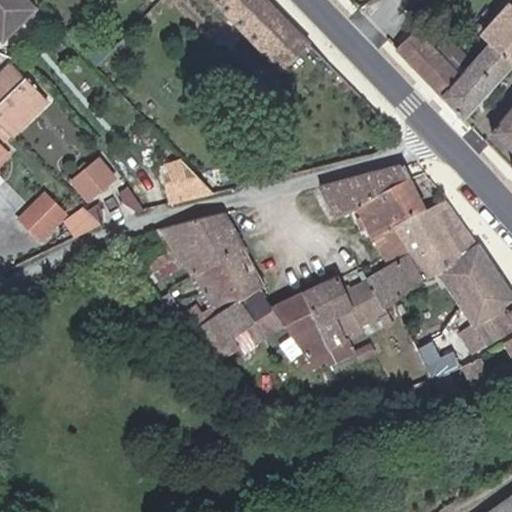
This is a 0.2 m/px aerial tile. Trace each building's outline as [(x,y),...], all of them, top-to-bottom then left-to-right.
[(0,0),(0,30),(4,35),(35,4),(31,0),(0,0)] [(223,4),(218,0),(212,0),(204,8),(213,13),(223,4)] [(218,0),(223,4),(233,14),(247,0),(218,0)] [(287,50),(304,34),(270,0),(247,0),(233,14),(268,50),(278,41),(287,50)] [(469,122),(511,74),(511,31),(511,30),(511,28),(511,6),(484,37),(495,47),(475,69),(449,44),(439,55),(419,35),(401,52),(469,122)] [(48,100),(12,64),(0,75),(0,123),(9,133),(11,135),(48,100)] [(511,115),(496,135),(511,148),(511,115)] [(0,141),(9,133),(0,123),(0,141)] [(0,166),(12,155),(6,149),(0,155),(0,166)] [(69,177),(88,201),(120,176),(101,152),(69,177)] [(341,219),(362,208),(415,181),(407,167),(324,188),(341,219)] [(431,208),(415,181),(362,208),(386,258),(391,268),(417,253),(403,224),(431,208)] [(69,207),(48,190),(25,219),(47,236),(69,207)] [(77,237),(107,218),(96,200),(66,219),(77,237)] [(417,253),(429,279),(448,265),(458,283),(479,319),(465,327),(479,350),(511,331),(511,314),(508,307),(511,304),(511,278),(498,261),(483,241),(480,244),(452,210),(444,200),(431,208),(403,224),(417,253)] [(256,321),(276,311),(263,290),(268,287),(255,261),(227,212),(152,233),(125,242),(151,280),(186,258),(221,316),(243,350),(257,342),(256,321)] [(371,280),(385,310),(398,301),(429,279),(417,253),(391,268),(371,280)] [(306,296),(276,311),(285,324),(304,350),(299,354),(308,367),(335,349),(334,345),(366,329),(364,325),(387,313),(385,310),(371,280),(349,294),(342,279),(306,296)] [(209,323),(200,306),(176,320),(188,339),(229,386),(244,374),(231,358),(243,350),(221,316),(209,323)] [(285,324),(276,311),(256,321),(257,342),(285,324)] [(461,367),(446,335),(420,347),(425,359),(436,380),(461,367)] [(378,353),(373,343),(358,351),(362,361),(378,353)] [(420,395),(439,387),(436,380),(425,359),(407,368),(420,395)] [(436,380),(439,387),(442,393),(467,379),(461,367),(436,380)] [(309,409),(308,396),(240,399),(250,411),(309,409)] [(473,511),(511,511),(511,485),(511,484),(473,511)]
